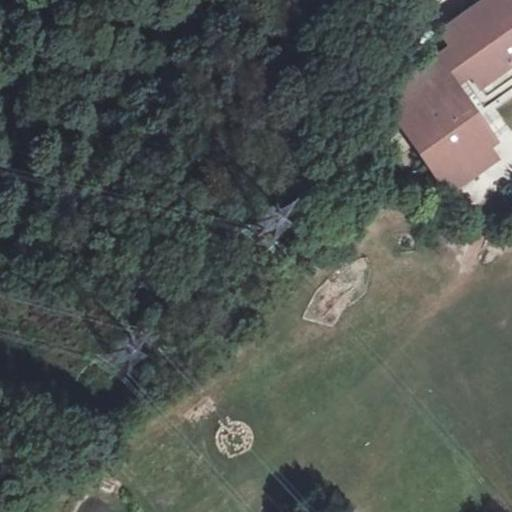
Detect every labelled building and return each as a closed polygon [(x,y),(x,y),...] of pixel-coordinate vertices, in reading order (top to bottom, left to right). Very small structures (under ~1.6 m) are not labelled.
[(465,63),(482,87),(511,65),(511,0),(490,0),(445,33),(455,48),(465,63)] [(465,63),(455,48),(383,99),(393,113),(448,74),(465,63)] [(393,113),(451,192),(482,171),(474,160),(492,147),(497,143),(448,74),(393,113)] [(474,160),(482,171),(500,158),(492,147),(474,160)] [(401,291),(414,316),(433,305),(420,281),(401,291)]
